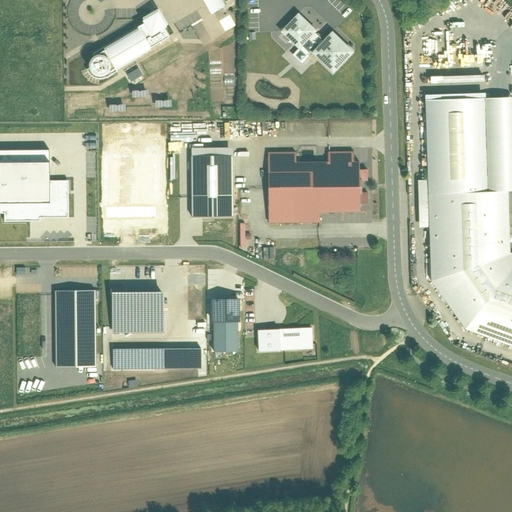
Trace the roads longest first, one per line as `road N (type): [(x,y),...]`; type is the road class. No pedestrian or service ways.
road 1 (unclassified): [(0,254),(214,254),(362,322),(383,324),(404,312)]
road 2 (unclassified): [(404,312),(395,274),(387,32),(378,0)]
road 3 (unclassified): [(511,384),(434,350),(404,312)]
